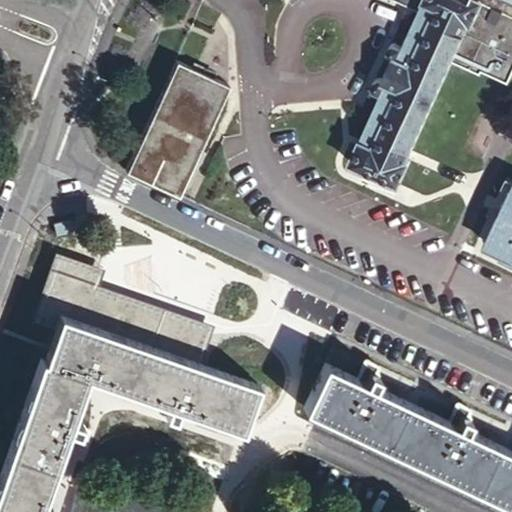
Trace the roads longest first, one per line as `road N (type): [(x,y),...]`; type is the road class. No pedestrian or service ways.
road 1 (unclassified): [(511,379),(37,154)]
road 2 (unknown): [(434,270),(495,160),(511,144)]
